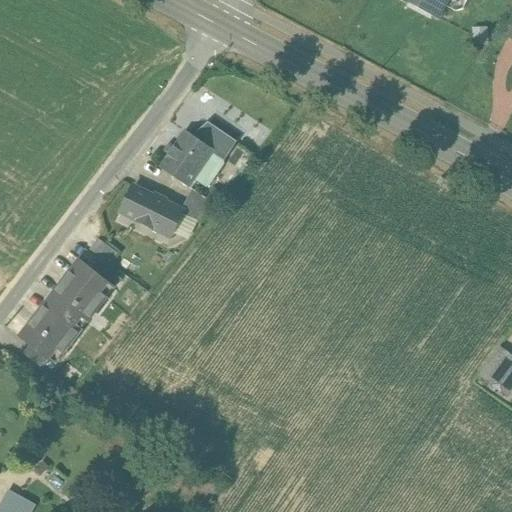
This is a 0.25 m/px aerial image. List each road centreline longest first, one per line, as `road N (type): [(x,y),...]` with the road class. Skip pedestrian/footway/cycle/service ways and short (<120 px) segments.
road 1 (unclassified): [(224,26),(0,322)]
road 2 (primary): [(511,183),(224,26)]
